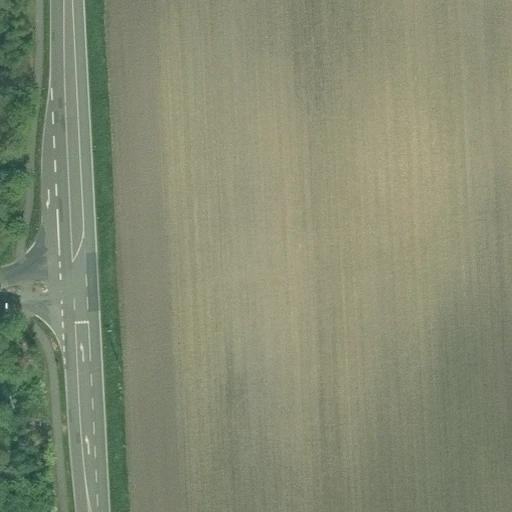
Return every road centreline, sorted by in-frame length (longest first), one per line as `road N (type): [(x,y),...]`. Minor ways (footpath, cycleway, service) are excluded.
road 1 (tertiary): [(83,276),(68,0)]
road 2 (tertiary): [(95,511),(83,276)]
